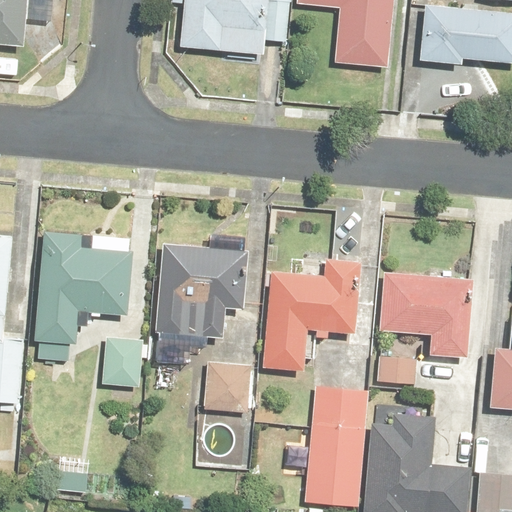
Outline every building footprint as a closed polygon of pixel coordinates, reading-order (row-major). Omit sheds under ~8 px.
[(180,0),(177,55),(260,60),(261,51),(282,52),(285,0),(180,0)] [(285,0),(286,4),(327,8),(322,66),(384,71),(390,6),(386,6),(386,0),(285,0)] [(495,0),(448,0),(447,21),(495,23),(495,0)] [(496,31),(392,22),(388,79),(492,88),(496,31)] [(511,43),(501,43),(498,101),(511,101),(511,43)] [(57,252),(14,249),(7,360),(49,363),(52,331),(103,333),(104,273),(56,272),(57,252)] [(209,276),(133,271),(127,356),(202,361),(209,276)] [(284,297),(241,294),(235,390),(278,393),(281,347),(296,348),(296,349),(325,351),(329,281),(300,279),(299,299),(284,299),(284,297)] [(350,352),(401,355),(400,378),(439,381),(441,357),(444,297),(353,291),(350,352)] [(112,362),(74,361),(74,405),(111,406),(112,362)] [(511,370),(466,368),(462,430),(511,433),(511,370)] [(225,378),(178,377),(176,432),(223,434),(225,378)] [(331,511),(339,407),(282,403),(274,511),(331,511)] [(439,511),(440,487),(400,486),(404,429),(342,425),(337,511),(439,511)] [(90,462),(59,460),(56,492),(87,495),(90,462)] [(511,511),(511,492),(446,492),(445,511),(511,511)]
